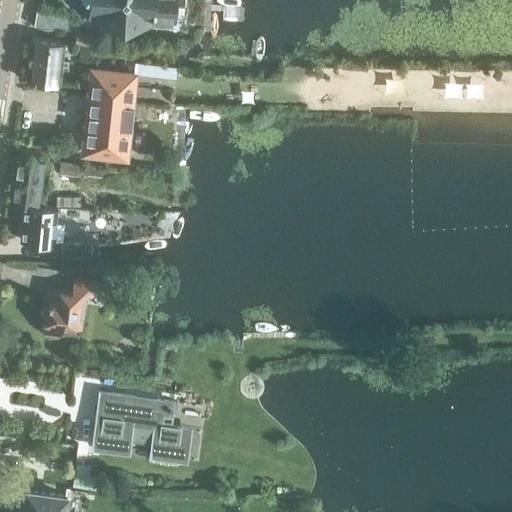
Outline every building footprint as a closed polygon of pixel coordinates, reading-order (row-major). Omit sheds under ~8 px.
[(88,0),(87,19),(156,24),(158,16),(175,17),(176,0),(88,0)] [(79,29),(79,25),(72,16),(68,15),(68,10),(37,7),(34,24),(79,29)] [(94,44),(95,33),(77,31),(76,42),(94,44)] [(60,82),(64,40),(31,36),(27,78),(60,82)] [(135,74),(177,78),(178,66),(123,61),(122,69),(91,66),(82,151),(127,156),(135,74)] [(48,182),(51,158),(17,154),(14,178),(48,182)] [(102,176),(103,164),(60,160),(59,172),(82,175),(82,171),(89,172),(88,175),(102,176)] [(25,203),(45,205),(48,182),(14,178),(11,201),(25,203)] [(56,195),(56,206),(80,206),(80,195),(56,195)] [(54,242),(58,207),(25,203),(20,238),(54,242)] [(61,257),(91,256),(90,241),(61,242),(61,257)] [(109,297),(111,282),(74,277),(72,289),(50,286),(44,331),(63,333),(65,322),(81,324),(85,293),(94,294),(94,295),(109,297)] [(172,415),(175,401),(99,390),(92,435),(93,448),(129,453),(131,439),(150,442),(151,455),(187,460),(192,427),(161,423),(162,414),(172,415)] [(100,491),(102,478),(90,476),(91,464),(76,462),(72,488),(100,491)] [(64,511),(67,494),(26,488),(23,511),(64,511)]
